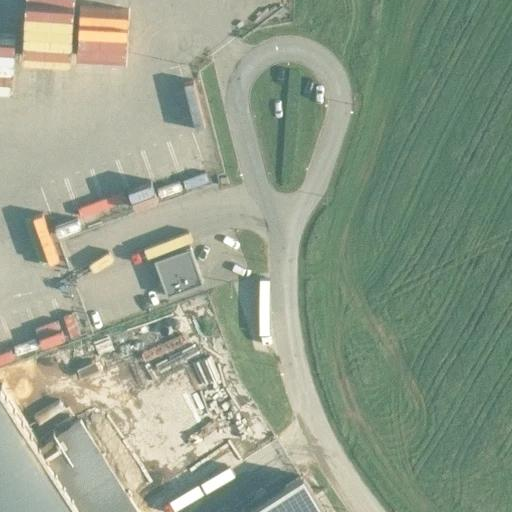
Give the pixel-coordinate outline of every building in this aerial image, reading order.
[(162,179),(207,170),(203,150),(158,160),(162,179)] [(39,165),(54,219),(101,205),(86,151),(39,165)] [(147,186),(159,181),(153,167),(141,173),(147,186)] [(226,179),(224,171),(217,173),(218,181),(226,179)] [(136,204),(58,221),(78,316),(96,312),(104,350),(123,346),(116,317),(122,316),(124,326),(147,321),(143,304),(133,306),(130,294),(154,289),(136,204)] [(18,263),(46,250),(38,232),(10,246),(18,263)] [(189,242),(153,255),(165,291),(201,278),(189,242)] [(0,358),(3,357),(0,345),(0,339),(19,333),(11,307),(0,310),(0,358)] [(97,374),(94,359),(99,358),(93,328),(59,335),(69,380),(97,374)] [(0,511),(85,511),(0,380),(0,511)] [(324,511),(301,475),(244,511),(324,511)]
